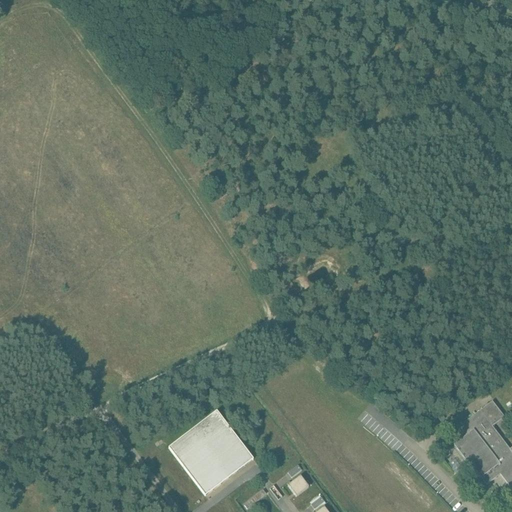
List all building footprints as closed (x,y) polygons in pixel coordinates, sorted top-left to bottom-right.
[(492,403),(483,409),(481,411),(453,432),(460,441),(453,446),(479,480),(481,479),(486,486),(500,475),(511,491),(511,448),(509,450),(492,427),(504,418),(492,403)] [(169,449),(205,497),(253,460),(217,413),(169,449)] [(438,424),(435,420),(426,427),(429,431),(438,424)] [(446,434),(437,441),(440,446),(449,439),(446,434)] [(298,467),(288,474),(292,479),(301,472),(298,467)] [(288,487),(296,498),(309,488),(300,478),(288,487)] [(264,491),(245,505),(247,509),(266,495),(264,491)] [(321,498),(311,506),(315,511),(324,503),(321,498)]
